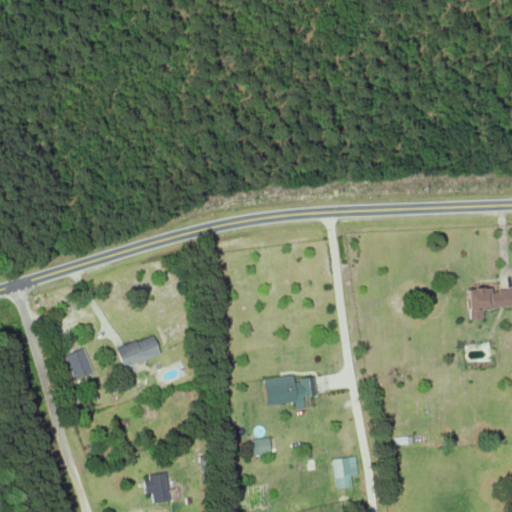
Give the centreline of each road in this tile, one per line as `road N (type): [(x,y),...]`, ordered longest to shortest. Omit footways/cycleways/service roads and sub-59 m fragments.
road 1 (tertiary): [(0,290),(249,215),(511,202)]
road 2 (residential): [(15,286),(83,511)]
